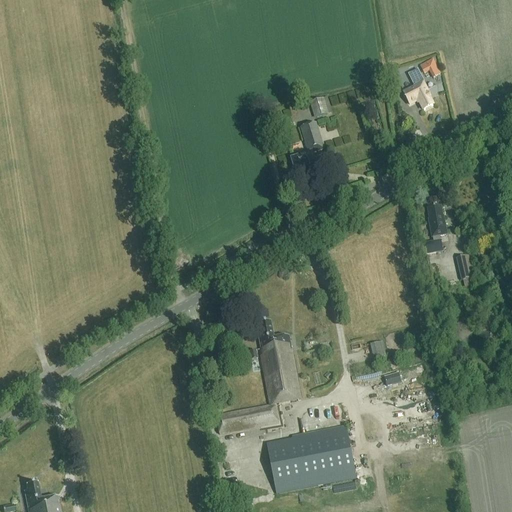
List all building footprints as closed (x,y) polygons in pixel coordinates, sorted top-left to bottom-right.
[(424,111),(433,106),(430,99),(431,99),(423,84),(424,83),(418,70),(408,75),(415,88),(403,94),(410,106),(418,101),(424,111)] [(324,99),(311,103),(316,119),(329,114),(324,99)] [(312,154),(324,150),(316,124),(301,129),(309,153),(292,159),(299,181),(308,178),(309,180),(319,177),(312,154)] [(369,175),(372,182),(381,178),(378,171),(369,175)] [(441,207),(428,210),(430,220),(429,220),(432,238),(433,238),(433,242),(423,244),(425,256),(443,253),(440,237),(447,235),(444,217),(443,217),(441,207)] [(474,279),(469,256),(457,259),(461,282),(474,279)] [(285,336),(274,338),(271,323),(260,325),(261,330),(258,331),(261,351),(260,351),(270,406),(301,400),(289,337),(286,337),(285,336)] [(376,359),(389,357),(387,342),(373,344),(376,359)] [(247,362),(257,360),(256,352),(245,354),(247,362)] [(390,387),(404,383),(401,372),(387,376),(390,387)] [(434,415),(433,405),(411,408),(413,418),(434,415)] [(279,424),(275,406),(270,407),(216,417),(220,435),(279,424)] [(347,429),(267,444),(276,494),(356,479),(347,429)] [(430,459),(413,481),(417,485),(414,489),(437,507),(458,481),(430,459)] [(25,492),(28,511),(60,511),(58,497),(41,500),(37,484),(26,486),(27,491),(25,492)]
